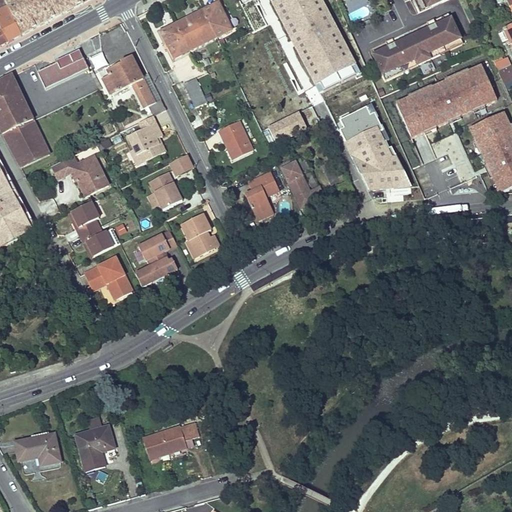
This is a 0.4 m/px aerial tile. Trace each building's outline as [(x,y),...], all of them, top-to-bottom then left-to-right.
[(0,0),(0,27),(8,42),(21,35),(7,6),(5,2),(3,0),(0,0)] [(7,6),(21,35),(47,21),(36,0),(8,0),(5,2),(7,6)] [(65,0),(36,0),(47,21),(70,9),(65,0)] [(65,0),(70,9),(83,2),(81,0),(65,0)] [(280,0),(273,4),(315,87),(356,66),(321,0),(280,0)] [(420,0),(426,11),(431,8),(427,0),(420,0)] [(427,0),(431,8),(448,0),(427,0)] [(217,4),(203,11),(216,39),(231,31),(217,4)] [(203,11),(176,25),(190,52),(216,39),(203,11)] [(372,56),(382,77),(415,61),(417,67),(430,61),(428,55),(460,40),(451,19),(435,27),(437,31),(432,33),(427,35),(427,34),(418,38),(419,40),(408,45),(407,43),(398,47),(399,49),(390,53),(388,49),(372,56)] [(190,52),(176,25),(161,33),(174,60),(190,52)] [(508,42),(504,33),(498,36),(502,44),(508,42)] [(460,40),(428,55),(430,61),(463,46),(460,40)] [(80,50),(56,61),(57,64),(61,70),(84,59),(80,50)] [(163,108),(160,101),(154,104),(130,58),(121,62),(122,65),(107,72),(109,77),(103,80),(111,96),(131,86),(143,109),(147,107),(150,114),(163,108)] [(501,58),(493,61),(498,72),(510,67),(506,60),(503,61),(501,58)] [(57,64),(38,73),(46,89),(89,69),(84,59),(61,70),(57,64)] [(415,61),(382,77),(384,82),(417,67),(415,61)] [(481,67),(396,105),(411,139),(497,100),(481,67)] [(511,67),(498,73),(504,85),(511,80),(511,67)] [(88,93),(97,89),(89,71),(80,75),(88,93)] [(12,77),(0,82),(0,130),(2,134),(33,122),(34,122),(12,77)] [(195,79),(184,84),(195,109),(206,104),(195,79)] [(308,133),(300,114),(267,129),(275,148),(308,133)] [(505,114),(472,130),(500,191),(502,190),(504,194),(511,190),(511,132),(510,128),(511,127),(505,114)] [(199,120),(192,123),(195,129),(201,126),(199,120)] [(33,122),(2,134),(2,135),(21,169),(50,155),(34,122),(33,122)] [(218,133),(221,141),(224,139),(229,150),(226,151),(232,162),(253,152),(239,123),(218,133)] [(126,139),(132,152),(140,166),(165,153),(160,145),(158,146),(156,141),(161,138),(155,125),(126,139)] [(459,134),(419,149),(421,155),(432,151),(435,159),(449,154),(460,182),(474,176),(459,134)] [(426,135),(415,140),(424,164),(436,159),(426,135)] [(140,166),(132,152),(128,154),(135,168),(140,166)] [(169,165),(176,179),(193,170),(187,156),(169,165)] [(74,157),(52,168),(58,181),(74,174),(86,199),(109,187),(95,160),(79,168),(74,157)] [(310,195),(301,177),(310,172),(305,161),(283,172),(302,211),(324,200),(319,191),(310,195)] [(0,249),(33,232),(0,169),(0,249)] [(169,174),(149,184),(164,212),(183,203),(169,174)] [(251,193),(244,196),(255,219),(272,211),(266,199),(279,193),(270,174),(251,183),(255,191),(251,193)] [(251,183),(247,185),(251,193),(255,191),(251,183)] [(337,194),(351,187),(349,183),(335,190),(337,194)] [(92,204),(71,214),(79,229),(76,230),(83,245),(86,244),(94,258),(114,248),(107,233),(103,235),(95,221),(99,219),(92,204)] [(272,211),(255,219),(258,223),(274,215),(272,211)] [(71,214),(69,215),(76,230),(79,229),(71,214)] [(214,251),(208,240),(206,234),(210,232),(202,216),(180,227),(188,243),(186,244),(194,260),(214,251)] [(129,232),(136,229),(132,220),(125,223),(129,232)] [(213,237),(208,240),(214,251),(218,248),(213,237)] [(86,244),(83,245),(91,260),(94,258),(86,244)] [(151,253),(145,256),(147,257),(149,259),(154,269),(151,271),(157,281),(177,270),(172,260),(169,262),(162,247),(158,249),(157,247),(149,251),(151,253)] [(84,275),(90,287),(103,281),(106,286),(109,285),(117,301),(132,293),(115,259),(84,275)] [(103,281),(90,287),(93,293),(106,286),(103,281)] [(109,285),(106,286),(114,302),(117,301),(109,285)] [(89,424),(92,433),(104,430),(101,420),(89,424)] [(194,424),(142,440),(149,460),(186,449),(184,442),(198,438),(194,424)] [(92,433),(76,438),(83,462),(101,457),(100,455),(114,451),(108,428),(104,430),(92,433)] [(54,435),(15,443),(18,462),(38,458),(40,466),(59,463),(54,435)] [(101,457),(83,462),(86,472),(104,467),(101,457)]
